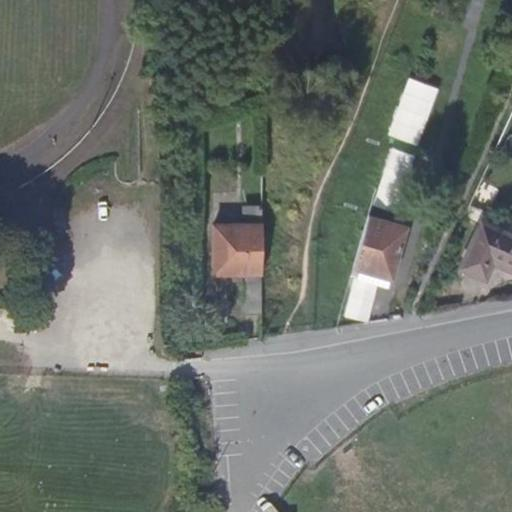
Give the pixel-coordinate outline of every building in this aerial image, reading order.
[(392,137),(423,145),(437,86),(407,78),(392,137)] [(234,162),(234,144),(211,143),(211,161),(234,162)] [(387,151),(386,165),(415,165),(415,152),(387,151)] [(268,206),(269,170),(251,169),(249,205),(268,206)] [(263,314),(268,206),(249,205),(248,222),(219,222),(217,272),(245,273),(243,314),(263,314)] [(393,280),(410,226),(371,214),(355,268),(393,280)] [(511,235),(484,223),(463,269),(485,278),(496,257),(511,264),(511,235)] [(386,289),(388,281),(354,272),(343,318),(368,324),(378,287),(386,289)]
